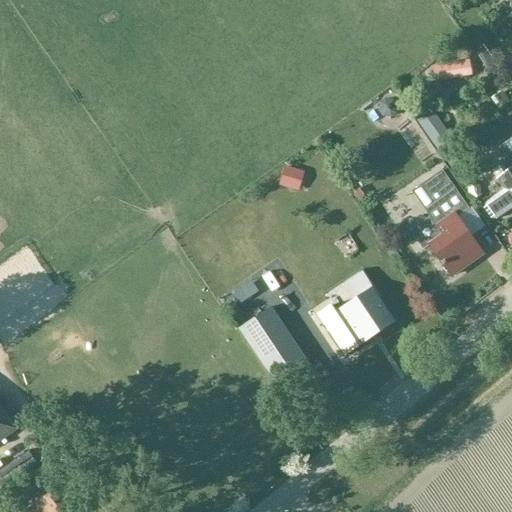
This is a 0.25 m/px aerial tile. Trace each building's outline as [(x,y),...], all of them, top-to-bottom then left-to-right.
[(473,76),(469,59),(432,67),(436,83),(473,76)] [(448,141),(437,126),(428,132),(447,162),(445,164),(453,175),(463,167),(457,158),(460,156),(449,140),(448,141)] [(483,208),(482,213),(489,223),(495,224),(511,211),(511,139),(500,149),(509,160),(492,172),(498,181),(496,183),(503,193),(483,208)] [(304,173),(286,168),(281,184),(299,190),(304,173)] [(431,216),(410,230),(423,249),(430,244),(432,247),(451,276),(481,256),(463,230),(477,221),(468,209),(467,207),(466,208),(455,192),(442,173),(414,192),(427,211),(431,216)] [(331,306),(316,316),(323,327),(325,325),(328,329),(326,330),(328,334),(330,332),(346,356),(396,323),(379,299),(381,298),(363,271),(343,284),(354,300),(336,313),(331,306)] [(272,308),(261,315),(242,284),(224,296),(243,326),(237,330),(279,390),(313,368),(272,308)] [(0,442),(18,429),(0,403),(0,442)] [(46,511),(72,511),(56,491),(40,504),(46,511)]
